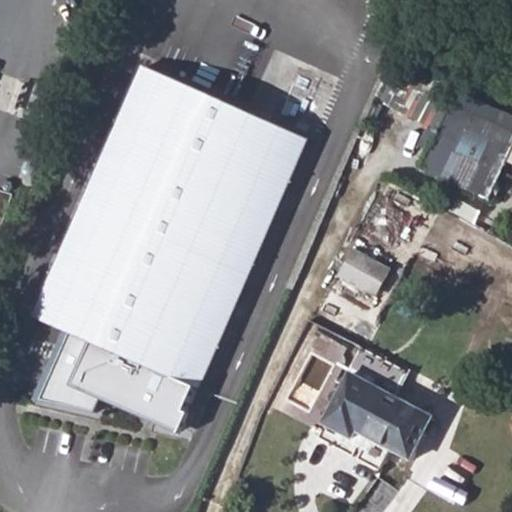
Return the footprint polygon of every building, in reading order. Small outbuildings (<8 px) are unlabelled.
[(46,314),(28,354),(175,419),(194,378),(202,382),(208,369),(220,342),(313,142),(146,65),(37,310),(46,314)] [(511,117),(464,94),(421,173),(484,207),(511,151),(511,117)] [(429,204),(391,183),(375,214),(411,234),(429,204)] [(471,226),(444,212),(434,230),(462,245),(471,226)] [(412,237),(374,216),(356,247),(394,268),(412,237)] [(511,262),(511,248),(491,237),(480,256),(509,270),(511,262)] [(393,270),(356,249),(338,280),(376,299),(393,270)] [(374,301),(337,282),(322,310),(357,331),(374,301)] [(353,372),(326,425),(355,441),(361,436),(414,465),(440,419),(398,396),(410,375),(364,350),(353,372)] [(449,398),(421,383),(411,401),(439,416),(449,398)]
